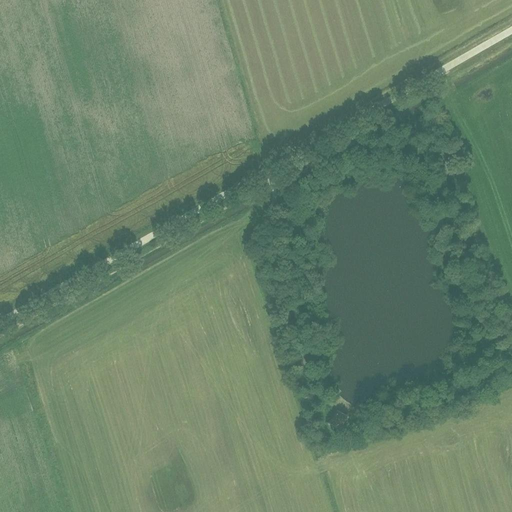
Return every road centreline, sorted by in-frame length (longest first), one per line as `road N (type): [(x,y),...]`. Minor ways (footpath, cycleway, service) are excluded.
road 1 (unclassified): [(0,322),(511,29)]
road 2 (track): [(264,172),(274,194),(265,224),(324,400)]
